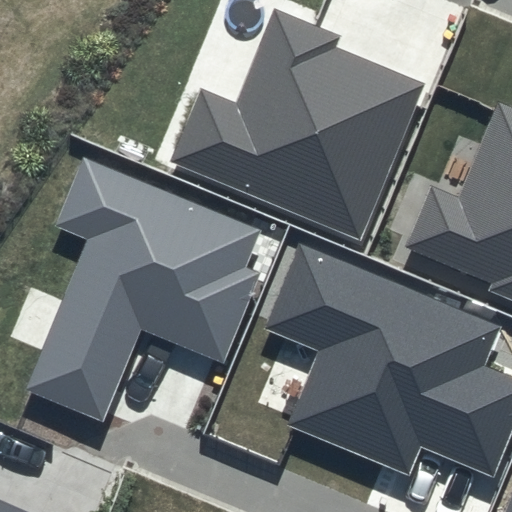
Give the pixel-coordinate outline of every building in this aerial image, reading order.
[(340,35),(274,8),(235,103),(200,89),(170,160),(358,238),(423,83),(336,47),(340,35)] [(511,108),(497,102),(460,195),(431,183),(405,246),(492,282),(488,291),(511,301),(511,108)] [(261,229),(84,155),(54,226),(89,241),(26,388),(101,419),(140,327),(223,361),(260,273),(245,267),(261,229)] [(501,328),(300,245),(266,328),(319,350),(288,427),(408,476),(421,447),(492,476),(511,427),(511,376),(485,366),(501,328)] [(0,511),(29,511),(0,500),(0,511)]
